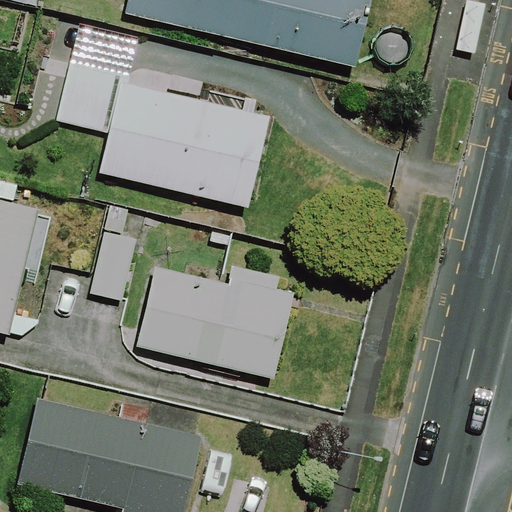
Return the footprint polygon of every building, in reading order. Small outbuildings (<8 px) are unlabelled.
[(129,0),(126,15),(360,67),(374,0),(129,0)] [(250,209),(272,117),(131,84),(132,77),(71,63),(58,122),(112,135),(102,175),(250,209)] [(40,210),(0,200),(0,333),(10,336),(40,210)] [(136,239),(105,232),(91,294),(122,302),(136,239)] [(298,294),(233,279),(231,285),(157,268),(138,348),(277,381),(298,294)] [(187,511),(205,438),(40,399),(19,485),(125,510),(124,511),(187,511)]
